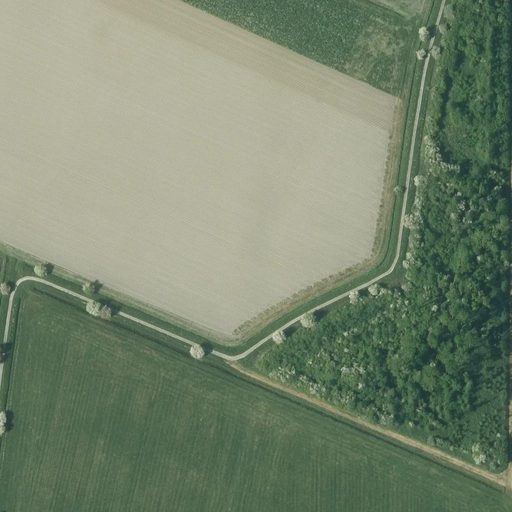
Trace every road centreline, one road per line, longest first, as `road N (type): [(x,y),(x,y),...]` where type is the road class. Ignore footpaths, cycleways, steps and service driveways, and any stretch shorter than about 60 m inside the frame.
road 1 (track): [(509,484),(511,139)]
road 2 (track): [(509,504),(509,484),(231,358)]
